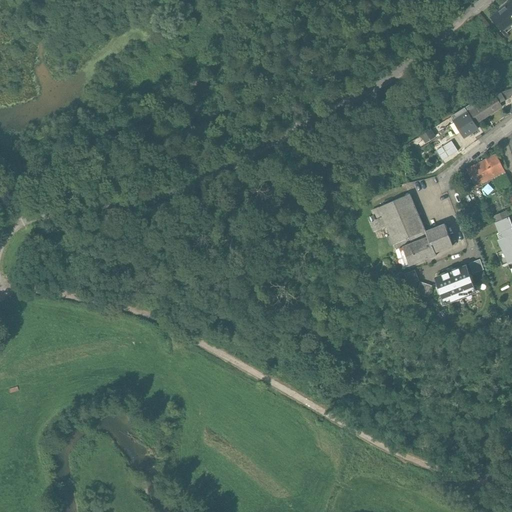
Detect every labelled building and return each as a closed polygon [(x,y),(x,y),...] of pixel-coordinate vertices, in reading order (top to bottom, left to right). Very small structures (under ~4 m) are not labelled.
[(511,2),(492,20),(504,35),(511,27),(511,2)] [(502,94),(496,96),(500,103),(506,100),(502,94)] [(468,114),(475,124),(503,106),(500,103),(496,96),(484,103),(481,98),(466,108),(469,113),(468,114)] [(469,113),(466,108),(452,116),(465,137),(478,129),(475,124),(468,114),(469,113)] [(429,142),(439,135),(434,128),(424,135),(429,142)] [(439,148),(444,158),(460,149),(455,139),(439,148)] [(497,154),(468,168),(477,185),(505,171),(497,154)] [(413,193),(376,209),(378,214),(372,216),(378,229),(390,224),(399,247),(406,244),(421,238),(430,235),(428,230),(413,193)] [(503,234),(511,230),(511,220),(511,218),(498,223),(503,234)] [(428,230),(430,235),(421,238),(427,257),(439,253),(438,250),(455,244),(447,223),(428,230)] [(505,240),(501,242),(505,252),(499,254),(504,266),(511,262),(511,230),(503,234),(505,240)] [(421,238),(406,244),(412,263),(427,257),(421,238)] [(481,258),(476,260),(480,270),(485,268),(481,258)] [(476,260),(470,262),(474,272),(480,270),(476,260)] [(461,266),(454,268),(454,269),(451,270),(444,272),(444,273),(437,275),(440,284),(442,290),(443,290),(445,296),(449,295),(451,300),(473,291),(472,286),(476,285),(473,278),(474,278),(472,272),(471,272),(468,264),(461,267),(461,266)] [(418,267),(407,271),(409,276),(420,273),(418,267)] [(420,273),(409,276),(411,282),(422,278),(420,273)] [(423,279),(420,289),(425,291),(429,281),(423,279)] [(434,283),(429,281),(425,291),(425,292),(430,294),(434,283)]
